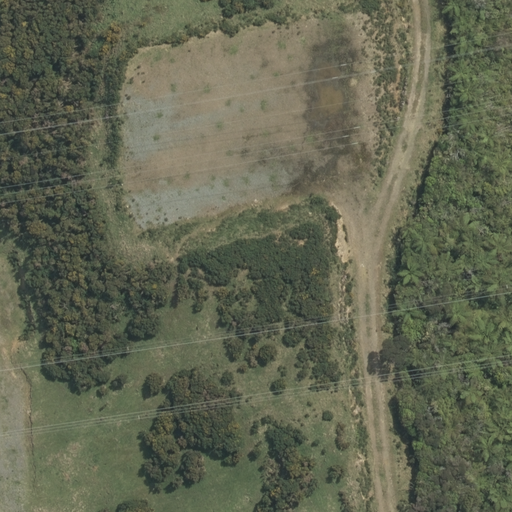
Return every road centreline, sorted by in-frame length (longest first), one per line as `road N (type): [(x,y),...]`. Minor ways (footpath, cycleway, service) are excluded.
road 1 (track): [(376,511),(365,287),(403,153),(413,28),(406,0)]
road 2 (track): [(0,357),(15,499)]
